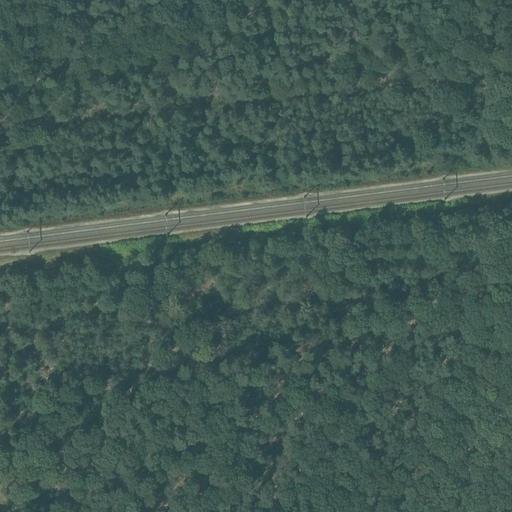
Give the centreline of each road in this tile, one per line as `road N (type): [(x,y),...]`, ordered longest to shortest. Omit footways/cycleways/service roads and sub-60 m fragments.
road 1 (track): [(511,274),(399,277),(362,288),(331,280),(239,314),(158,324),(95,304),(52,324),(6,332)]
road 2 (track): [(511,207),(0,272)]
